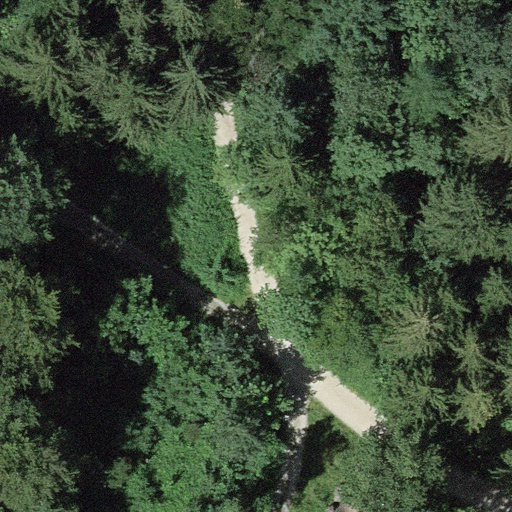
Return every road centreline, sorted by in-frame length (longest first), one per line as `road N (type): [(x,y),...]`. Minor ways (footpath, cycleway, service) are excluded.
road 1 (track): [(213,0),(234,221),(304,377),(275,511)]
road 2 (track): [(0,151),(387,430)]
road 3 (track): [(511,510),(387,430)]
